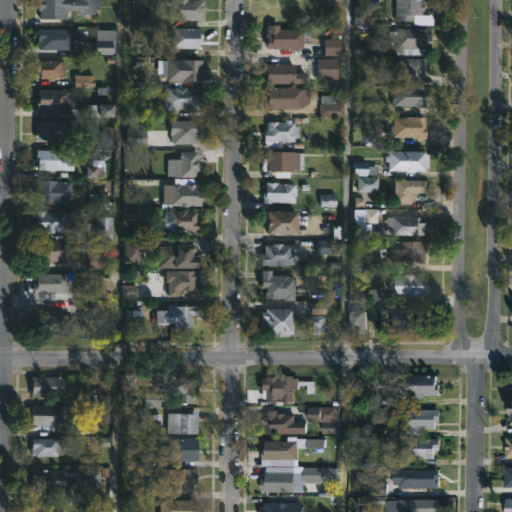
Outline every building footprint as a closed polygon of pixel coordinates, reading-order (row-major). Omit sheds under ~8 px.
[(98,0),(98,9),(92,9),(92,14),(76,14),(76,11),(68,10),(67,18),(40,18),(40,0),(98,0)] [(204,0),(204,20),(171,20),(171,5),(164,5),(164,0),(204,0)] [(424,0),(424,15),(415,14),(415,19),(398,19),(398,0),(424,0)] [(281,24),(281,29),(305,29),(305,49),(266,48),(268,24),(281,24)] [(427,28),(427,48),(421,47),(421,54),(397,53),(398,41),(390,41),(390,31),(398,31),(398,27),(427,28)] [(74,29),(74,49),(40,49),(40,41),(38,41),(38,28),(74,29)] [(201,49),(173,49),(173,28),(204,28),(204,40),(201,40),(201,49)] [(326,41),(326,56),(341,56),(341,41),(326,41)] [(428,58),(428,70),(425,70),(425,84),(406,84),(406,68),(397,68),(397,57),(428,58)] [(340,79),(318,79),(318,58),(340,58),(340,79)] [(56,60),(62,61),(62,77),(42,78),(42,73),(38,73),(38,60),(56,60)] [(202,80),(168,80),(168,74),(158,73),(158,60),(203,60),(202,80)] [(297,64),(297,72),(308,72),(308,84),(268,84),(267,64),(297,64)] [(427,85),(426,106),(394,106),(395,86),(427,85)] [(296,86),(295,88),(312,89),(312,104),(302,104),(302,108),(264,109),(265,95),(267,95),(267,87),(287,88),(287,86),(296,86)] [(188,87),(204,88),(204,102),(198,102),(198,109),(167,110),(168,88),(188,87)] [(75,88),(74,109),(37,109),(37,97),(40,97),(40,89),(75,88)] [(336,95),(336,104),(344,104),(344,116),(321,116),(322,95),(336,95)] [(113,105),(100,105),(100,118),(113,118),(113,105)] [(426,128),(426,138),(395,138),(395,131),(393,131),(393,127),(395,127),(395,118),(426,117),(426,128)] [(292,119),(292,121),(296,121),(296,126),(300,126),(300,137),(296,137),(296,141),(279,141),(279,147),(266,147),(267,140),(264,140),(264,130),(268,130),(268,121),(285,121),(285,119),(292,119)] [(70,141),(39,141),(39,120),(70,121),(70,141)] [(196,140),(179,139),(179,120),(204,120),(203,134),(196,134),(196,140)] [(76,150),(76,155),(78,155),(78,164),(75,164),(75,170),(39,169),(40,156),(37,156),(37,149),(76,150)] [(198,151),(198,160),(202,160),(202,174),(197,174),(197,177),(176,176),(176,159),(180,159),(180,151),(198,151)] [(298,171),(262,170),(263,158),(267,158),(267,151),(298,151),(298,171)] [(427,151),(427,154),(431,154),(431,168),(427,168),(427,171),(407,172),(407,171),(390,170),(390,162),(388,162),(388,156),(390,156),(390,151),(427,151)] [(366,192),(358,192),(358,176),(379,177),(379,193),(366,192)] [(73,181),(72,203),(38,202),(39,179),(73,181)] [(415,202),(395,202),(395,180),(427,180),(427,193),(415,193),(415,202)] [(298,188),(298,196),(296,196),(296,202),(272,202),(272,203),(264,203),(264,191),(266,191),(266,181),(296,183),(296,188),(298,188)] [(197,183),(197,188),(202,188),(202,205),(190,205),(190,207),(164,205),(164,184),(182,183),(182,185),(187,185),(187,183),(197,183)] [(47,210),(47,212),(73,212),(73,226),(68,226),(68,231),(57,230),(57,232),(35,231),(37,210),(47,210)] [(188,210),(188,211),(197,212),(197,219),(202,220),(202,233),(191,233),(191,230),(166,229),(166,212),(188,210)] [(300,233),(269,233),(270,210),(300,211),(300,233)] [(112,238),(96,238),(96,216),(112,216),(112,238)] [(426,217),(426,235),(393,234),(393,226),(388,226),(389,217),(426,217)] [(143,262),(125,261),(125,240),(143,240),(143,262)] [(75,261),(38,261),(38,241),(75,241),(75,261)] [(393,261),(392,261),(392,241),(425,241),(425,262),(393,261)] [(283,243),(283,244),(294,244),(294,264),(261,264),(261,253),(265,253),(265,244),(283,243)] [(198,246),(198,251),(202,251),(201,269),(159,268),(160,246),(169,247),(169,245),(198,246)] [(196,282),(196,290),(187,290),(187,293),(180,293),(180,296),(169,296),(169,282),(167,282),(167,270),(202,271),(202,282),(196,282)] [(273,270),(273,275),(296,277),(296,300),(266,299),(266,288),(262,288),(262,270),(273,270)] [(70,293),(35,294),(35,283),(38,283),(38,274),(70,273),(70,293)] [(430,284),(430,296),(395,295),(394,286),(390,287),(390,276),(394,277),(394,274),(407,274),(407,273),(428,275),(428,284),(430,284)] [(111,298),(91,298),(91,278),(111,278),(111,298)] [(136,299),(136,287),(124,287),(124,299),(136,299)] [(201,305),(201,308),(203,308),(203,313),(201,313),(201,317),(193,315),(192,317),(194,320),(194,329),(176,329),(176,323),(157,323),(157,310),(169,310),(169,304),(197,306),(197,305),(201,305)] [(367,307),(367,329),(365,329),(365,334),(356,334),(356,328),(350,328),(350,310),(357,310),(357,307),(367,307)] [(408,336),(392,335),(393,309),(413,310),(413,307),(426,307),(426,325),(408,325),(408,336)] [(295,311),(294,335),(284,335),(284,337),(274,337),(274,334),(271,334),(271,326),(270,325),(262,325),(263,312),(267,312),(267,309),(295,309),(295,311)] [(319,310),(319,316),(310,316),(310,335),(331,335),(331,310),(319,310)] [(62,311),(62,314),(74,316),(74,320),(77,320),(77,332),(32,331),(33,319),(41,319),(41,314),(48,315),(48,311),(62,311)] [(439,382),(439,384),(443,384),(443,396),(424,396),(424,398),(415,398),(415,395),(401,395),(401,382),(409,382),(409,377),(414,377),(414,375),(439,375),(439,382)] [(294,376),(294,378),(299,378),(299,381),(316,381),(315,394),(308,394),(308,386),(298,386),(298,389),(294,389),(294,401),(296,401),(296,404),(282,403),(282,399),(263,399),(263,391),(260,391),(260,379),(265,379),(265,376),(281,378),(281,376),(294,376)] [(68,397),(32,397),(33,377),(68,377),(68,397)] [(198,402),(173,402),(173,378),(198,378),(198,402)] [(37,425),(33,425),(33,405),(64,406),(64,425),(37,425)] [(324,422),(324,408),(309,408),(309,422),(324,422)] [(425,430),(425,435),(412,435),(412,431),(400,431),(401,419),(409,419),(410,411),(412,411),(412,409),(443,410),(443,422),(438,422),(438,429),(425,430)] [(198,435),(168,434),(168,413),(188,413),(188,411),(199,411),(198,435)] [(279,411),(280,414),(296,415),(296,421),(307,421),(307,434),(267,434),(267,426),(263,426),(263,417),(267,417),(267,411),(279,411)] [(299,436),(299,459),(300,459),(300,465),(264,465),(264,448),(266,448),(266,440),(290,440),(290,436),(299,436)] [(60,456),(33,456),(33,438),(61,439),(60,456)] [(199,461),(171,461),(172,438),(199,439),(199,461)] [(416,461),(405,461),(405,442),(413,443),(413,438),(441,439),(441,450),(437,450),(436,459),(416,459),(416,461)] [(302,473),(301,480),(296,480),(295,493),(263,492),(264,466),(296,467),(296,473),(302,473)] [(194,469),(194,473),(197,473),(197,484),(194,484),(194,490),(186,490),(186,494),(163,494),(163,469),(194,469)] [(438,470),(439,489),(401,488),(401,485),(397,485),(397,471),(402,471),(403,469),(438,470)] [(67,490),(33,490),(33,470),(67,470),(67,490)] [(103,471),(102,488),(75,487),(76,470),(103,471)] [(198,511),(161,511),(161,500),(198,500),(198,511)] [(399,511),(399,500),(441,500),(441,511),(399,511)] [(63,503),(63,511),(32,511),(32,502),(63,503)] [(292,503),(292,511),(260,511),(260,507),(266,507),(266,503),(292,503)]
